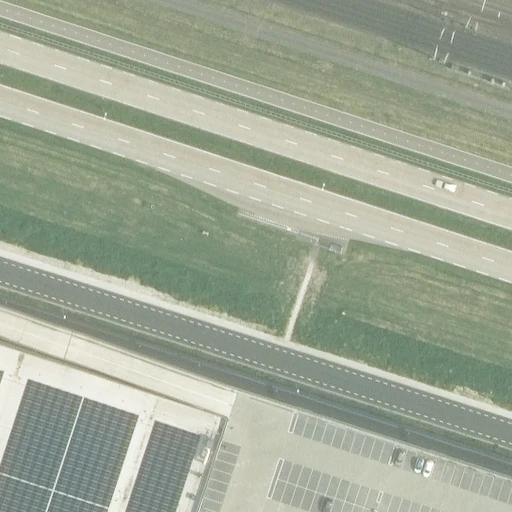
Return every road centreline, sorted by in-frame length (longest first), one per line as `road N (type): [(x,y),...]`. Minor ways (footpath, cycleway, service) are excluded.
road 1 (secondary): [(0,102),(511,269)]
road 2 (secondary): [(511,214),(0,49)]
road 3 (unclassified): [(0,274),(511,435)]
road 4 (unknown): [(0,350),(482,511)]
